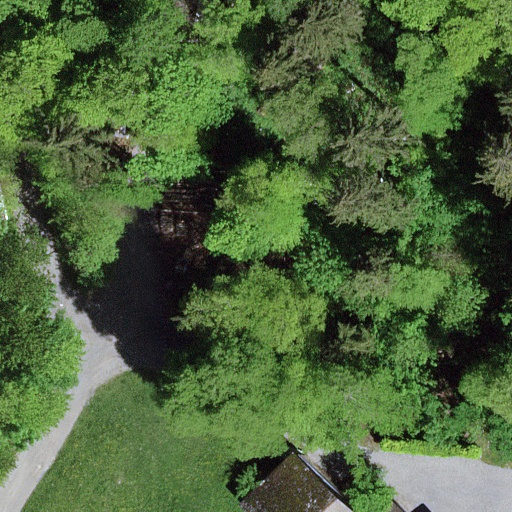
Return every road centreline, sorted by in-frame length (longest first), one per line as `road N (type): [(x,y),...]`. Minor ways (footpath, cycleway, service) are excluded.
road 1 (track): [(89,356),(188,0)]
road 2 (unclassified): [(2,511),(89,356)]
